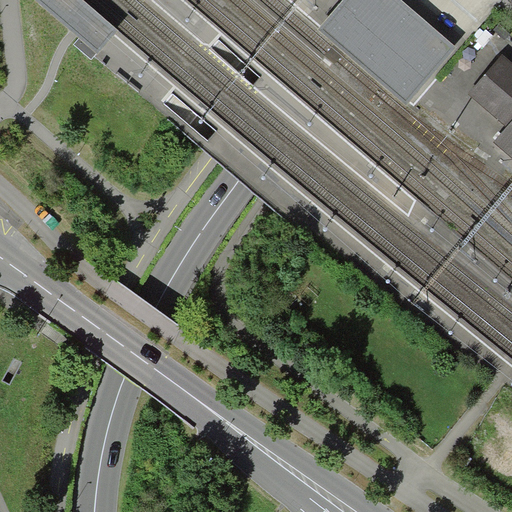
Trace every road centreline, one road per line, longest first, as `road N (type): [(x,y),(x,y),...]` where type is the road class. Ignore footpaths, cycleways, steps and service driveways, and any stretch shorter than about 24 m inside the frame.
road 1 (tertiary): [(96,511),(123,382),(193,243),(385,0)]
road 2 (secondary): [(0,256),(340,511)]
